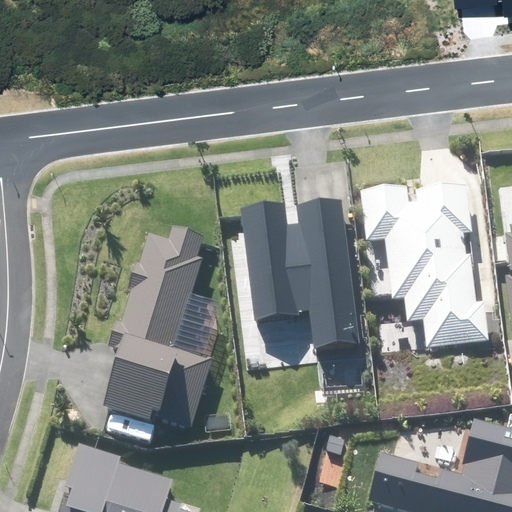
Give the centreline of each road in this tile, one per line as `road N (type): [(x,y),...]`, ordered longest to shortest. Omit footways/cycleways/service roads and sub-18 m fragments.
road 1 (residential): [(0,142),(511,80)]
road 2 (residential): [(0,159),(7,256),(0,397)]
